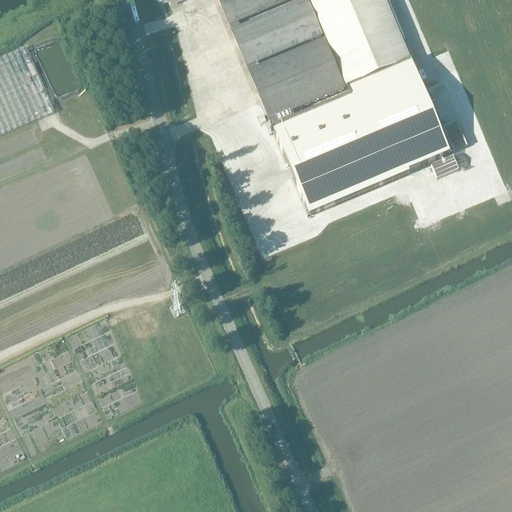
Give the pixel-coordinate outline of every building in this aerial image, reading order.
[(217,0),(229,26),(291,0),(217,0)] [(238,22),(229,26),(231,31),(245,69),(246,68),(248,72),(247,73),(269,122),(297,110),(344,90),(322,41),(258,68),(256,64),(321,37),(306,0),(305,0),(240,27),(238,22)] [(308,0),(346,89),(347,89),(411,62),(385,0),(308,0)] [(0,59),(0,137),(54,114),(25,48),(0,59)] [(297,110),(269,122),(271,128),(269,129),(271,132),(273,131),(309,217),(450,154),(411,62),(347,89),(350,97),(301,117),(297,110)] [(266,219),(247,224),(250,234),(261,231),(262,236),(274,232),(277,245),(285,243),(280,226),(287,224),(283,207),(265,213),(266,219)]
